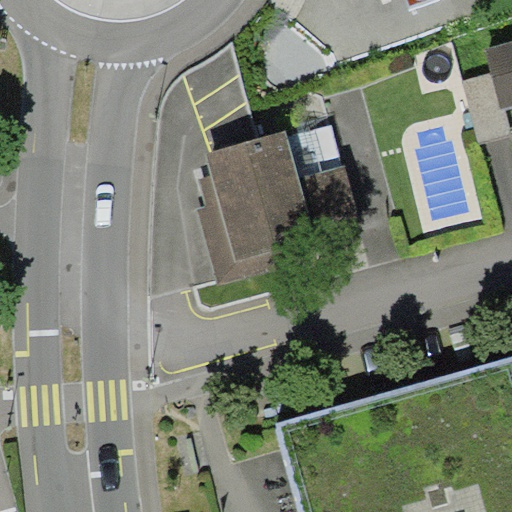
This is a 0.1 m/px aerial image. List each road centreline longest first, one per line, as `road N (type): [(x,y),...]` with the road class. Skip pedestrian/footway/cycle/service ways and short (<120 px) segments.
road 1 (secondary): [(98,20),(74,195),(73,403),(84,511)]
road 2 (residential): [(191,350),(511,261)]
